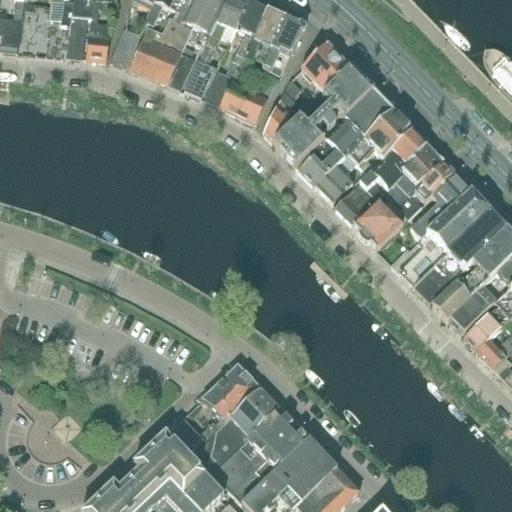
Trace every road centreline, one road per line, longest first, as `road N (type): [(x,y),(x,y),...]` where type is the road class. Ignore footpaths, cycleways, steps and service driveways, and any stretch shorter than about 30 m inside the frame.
road 1 (residential): [(511,420),(250,148),(104,84),(0,73)]
road 2 (residential): [(0,464),(28,495),(60,497),(88,484),(237,349)]
road 3 (residential): [(237,349),(159,299),(2,234)]
road 4 (primary): [(511,181),(331,0)]
road 5 (residential): [(382,496),(237,349)]
